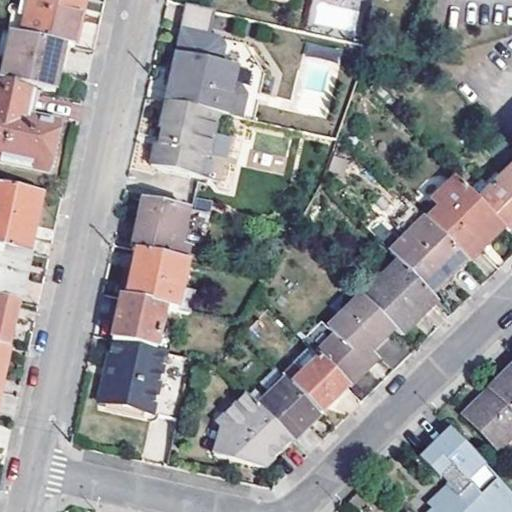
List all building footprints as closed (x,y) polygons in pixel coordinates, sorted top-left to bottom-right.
[(30,0),(22,36),(65,46),(71,47),(73,48),(83,0),(30,0)] [(233,84),(235,74),(237,68),(220,64),(223,47),(218,39),(179,30),(174,55),(173,61),(169,77),(162,108),(152,155),(150,165),(197,175),(199,164),(201,154),(207,155),(215,119),(217,113),(240,118),(245,95),(242,92),(239,86),(233,84)] [(12,33),(2,31),(0,39),(0,56),(6,58),(12,33)] [(6,58),(1,81),(39,90),(55,94),(60,70),(65,46),(22,36),(12,33),(6,58)] [(308,43),(306,52),(336,58),(338,49),(308,43)] [(71,47),(65,46),(60,70),(65,71),(71,47)] [(1,81),(0,81),(0,158),(47,169),(57,126),(33,120),(39,90),(1,81)] [(511,167),(476,203),(502,230),(506,233),(511,226),(511,167)] [(476,203),(453,180),(418,215),(424,221),(466,261),(468,263),(502,230),(476,203)] [(0,246),(29,254),(42,193),(0,183),(0,246)] [(131,252),(184,263),(187,250),(190,251),(194,231),(185,230),(189,212),(142,202),(131,252)] [(406,228),(411,233),(424,221),(418,215),(406,228)] [(388,255),(395,262),(429,295),(466,261),(424,221),(411,233),(388,255)] [(0,297),(18,302),(29,254),(0,246),(0,297)] [(131,252),(121,299),(165,309),(188,314),(193,291),(182,288),(187,263),(184,263),(131,252)] [(359,298),(391,329),(398,336),(434,300),(429,295),(395,262),(359,298)] [(18,302),(0,297),(0,343),(9,346),(18,302)] [(333,335),(314,354),(319,359),(346,386),(363,369),(357,362),(370,349),(391,329),(359,298),(358,297),(326,329),(333,335)] [(121,299),(111,341),(155,351),(165,309),(121,299)] [(98,409),(107,411),(143,419),(151,421),(165,354),(155,351),(111,341),(98,409)] [(0,343),(0,384),(9,346),(0,343)] [(357,362),(363,369),(377,356),(370,349),(357,362)] [(283,380),(290,387),(319,359),(314,354),(309,350),(281,377),(283,380)] [(189,359),(165,354),(151,421),(176,426),(189,359)] [(319,359),(290,387),(318,414),(319,415),(330,404),(347,387),(346,386),(319,359)] [(511,369),(484,397),(511,426),(511,369)] [(264,389),(268,394),(283,380),(281,377),(279,375),(264,389)] [(318,414),(290,387),(283,380),(268,394),(257,405),(291,439),(318,414)] [(255,381),(243,392),(257,405),(268,394),(264,389),(255,381)] [(257,405),(243,392),(213,422),(218,428),(213,457),(263,468),(291,439),(257,405)] [(511,426),(484,397),(463,417),(496,452),(511,436),(511,426)] [(143,419),(107,411),(105,421),(141,429),(143,419)] [(421,457),(441,478),(452,489),(428,511),(507,511),(511,508),(511,491),(451,429),(421,457)]
